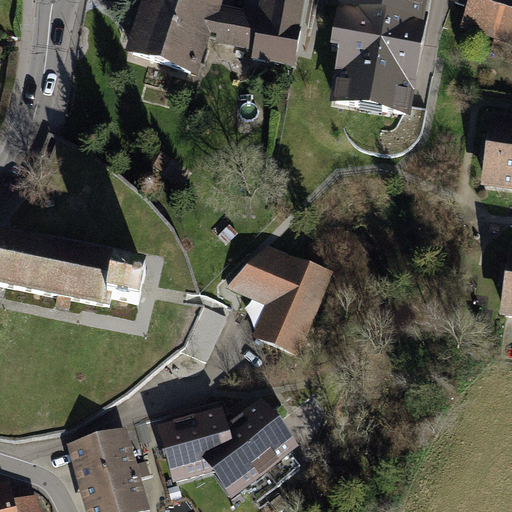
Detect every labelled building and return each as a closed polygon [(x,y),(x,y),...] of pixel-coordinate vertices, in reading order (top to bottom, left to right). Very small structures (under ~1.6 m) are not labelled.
[(230,0),(150,0),(129,61),(207,86),(218,46),(259,55),(260,68),(301,74),(312,0),(261,0),(258,13),(229,6),(230,0)] [(410,117),(429,0),(341,0),(334,48),(340,49),(331,104),(410,117)] [(511,0),(479,0),(469,37),(511,49),(511,0)] [(511,120),(498,119),(490,192),(511,194),(511,120)] [(113,252),(0,232),(0,286),(135,317),(137,305),(146,257),(113,252)] [(298,357),(331,276),(267,247),(226,290),(266,307),(252,339),(298,357)] [(185,349),(206,363),(216,341),(227,317),(204,307),(185,349)] [(221,411),(156,430),(171,487),(208,478),(229,503),(297,451),(258,402),(227,425),(221,411)] [(126,431),(65,448),(82,511),(147,511),(139,480),(149,477),(146,463),(135,466),(126,431)] [(0,511),(41,511),(38,495),(15,501),(11,484),(0,486),(0,511)]
